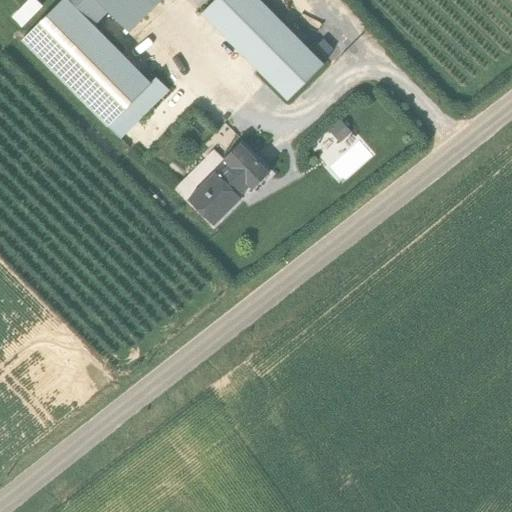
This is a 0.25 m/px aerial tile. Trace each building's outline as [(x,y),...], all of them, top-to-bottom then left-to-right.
[(61,0),(21,42),(120,141),(169,91),(155,77),(150,84),(94,27),(107,13),(128,34),(161,0),(61,0)] [(258,0),(215,0),(200,15),(286,101),(324,65),(258,0)] [(346,117),(333,125),(341,138),(354,130),(346,117)] [(341,139),(336,132),(318,144),(341,179),(375,156),(357,129),(341,139)] [(215,172),(187,200),(213,226),(240,199),(238,197),(249,187),(252,190),(269,174),(239,144),(222,160),(227,166),(219,175),(215,172)] [(195,175),(182,188),(188,195),(201,182),(195,175)]
